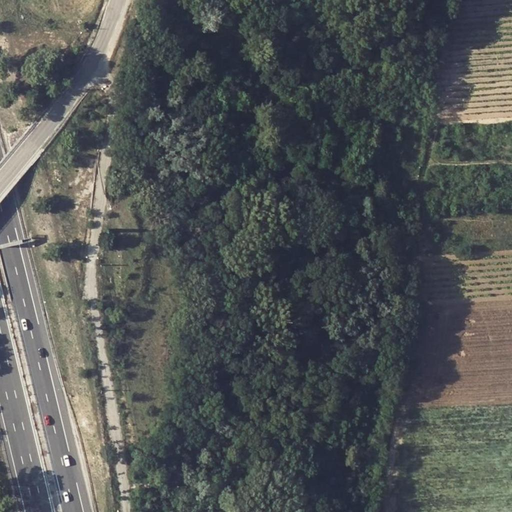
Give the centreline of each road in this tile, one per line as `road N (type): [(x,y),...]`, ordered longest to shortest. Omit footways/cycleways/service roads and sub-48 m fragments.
road 1 (track): [(90,63),(108,86),(112,128),(91,296),(129,511)]
road 2 (motorway): [(79,511),(0,156)]
road 3 (tertiary): [(0,182),(70,96),(118,0)]
road 4 (motorway): [(0,374),(33,511)]
